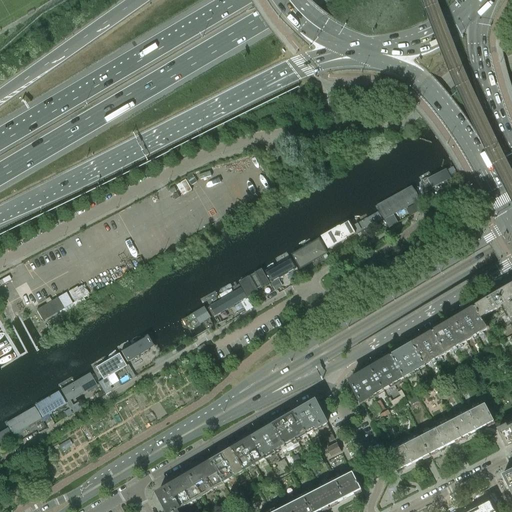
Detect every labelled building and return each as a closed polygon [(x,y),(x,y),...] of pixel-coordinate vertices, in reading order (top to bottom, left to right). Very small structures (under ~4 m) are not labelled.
[(423,195),(450,180),(445,170),(417,184),(423,195)] [(381,220),(417,199),(410,187),(374,208),(381,220)] [(416,212),(413,206),(407,209),(410,215),(416,212)] [(356,234),(380,221),(376,214),(352,227),(356,234)] [(378,223),(383,232),(388,229),(384,220),(378,223)] [(326,250),(354,235),(347,222),(319,238),(326,250)] [(298,270),(326,255),(318,240),(290,255),(298,270)] [(271,285),(296,271),(289,259),(264,273),(271,285)] [(246,297),(268,284),(260,270),(238,282),(246,297)] [(511,285),(475,308),(481,319),(503,306),(504,308),(511,303),(511,285)] [(68,292),(74,302),(82,297),(77,287),(68,292)] [(214,317),(246,299),(240,289),(208,306),(214,317)] [(65,293),(36,310),(42,321),(58,312),(72,304),(65,293)] [(188,332),(210,319),(203,308),(181,321),(188,332)] [(475,308),(464,314),(476,335),(487,329),(481,319),(475,308)] [(464,314),(454,320),(466,341),(476,335),(464,314)] [(454,320),(444,326),(456,347),(466,341),(454,320)] [(444,326),(433,332),(445,353),(456,347),(444,326)] [(159,348),(185,335),(182,329),(156,342),(159,348)] [(433,332),(423,338),(435,359),(445,353),(433,332)] [(127,366),(156,350),(149,338),(121,354),(127,366)] [(423,338),(412,344),(425,365),(435,359),(423,338)] [(412,344),(402,350),(415,372),(425,366),(425,365),(412,344)] [(204,345),(198,348),(201,353),(207,350),(204,345)] [(402,350),(392,356),(404,378),(415,372),(402,350)] [(100,381),(124,367),(116,354),(93,368),(100,381)] [(392,356),(381,363),(394,384),(404,378),(392,356)] [(381,363),(371,369),(383,390),(394,384),(381,363)] [(371,369),(360,375),(373,396),(383,390),(371,369)] [(66,404),(95,387),(87,374),(59,390),(66,404)] [(360,375),(352,380),(350,381),(351,384),(361,403),(373,396),(360,375)] [(40,418),(64,405),(56,392),(33,405),(40,418)] [(403,400),(399,392),(393,395),(398,403),(403,400)] [(420,397),(419,394),(403,403),(405,406),(420,397)] [(315,401),(313,403),(304,408),(317,429),(327,423),(317,404),(315,401)] [(72,413),(67,404),(60,408),(63,414),(66,412),(67,415),(72,413)] [(485,405),(470,413),(478,430),(494,422),(485,405)] [(11,436),(39,421),(32,408),(4,423),(11,436)] [(304,408),(294,414),(306,435),(317,429),(304,408)] [(470,413),(453,421),(462,438),(478,430),(470,413)] [(294,414),(284,419),(297,441),(306,435),(294,414)] [(284,419),(273,426),(286,447),(297,441),(284,419)] [(453,421),(437,429),(446,446),(462,438),(453,421)] [(273,426),(263,432),(276,453),(286,447),(273,426)] [(506,426),(498,430),(506,447),(511,443),(511,431),(509,426),(506,427),(506,426)] [(0,443),(11,437),(6,428),(0,432),(0,443)] [(437,429),(420,438),(429,455),(446,446),(437,429)] [(263,432),(253,438),(266,459),(276,453),(263,432)] [(253,438),(243,444),(256,465),(266,459),(253,438)] [(420,438),(404,446),(413,463),(429,455),(420,438)] [(243,444),(233,450),(245,471),(256,465),(243,444)] [(337,444),(326,449),(331,457),(341,452),(337,444)] [(404,446),(388,455),(396,472),(413,463),(404,446)] [(233,450),(222,456),(235,477),(245,471),(233,450)] [(222,456),(212,462),(225,483),(235,477),(222,456)] [(211,462),(201,468),(214,490),(225,483),(212,462),(211,462)] [(201,468),(191,474),(203,496),(214,490),(201,468)] [(511,470),(505,474),(502,475),(508,486),(511,483),(511,470)] [(352,473),(336,482),(344,499),(361,490),(352,473)] [(191,474),(180,481),(192,502),(203,496),(191,474)] [(180,481),(169,487),(182,509),(192,502),(180,481)] [(336,482),(319,490),(328,507),(344,499),(336,482)] [(169,487),(160,492),(157,493),(159,496),(159,497),(161,500),(166,511),(173,511),(178,510),(179,510),(182,509),(169,487)] [(319,490),(304,498),(311,511),(318,511),(328,507),(319,490)] [(311,511),(304,498),(288,506),(290,511),(311,511)] [(494,511),(491,505),(490,502),(487,503),(477,509),(478,511),(494,511)]
